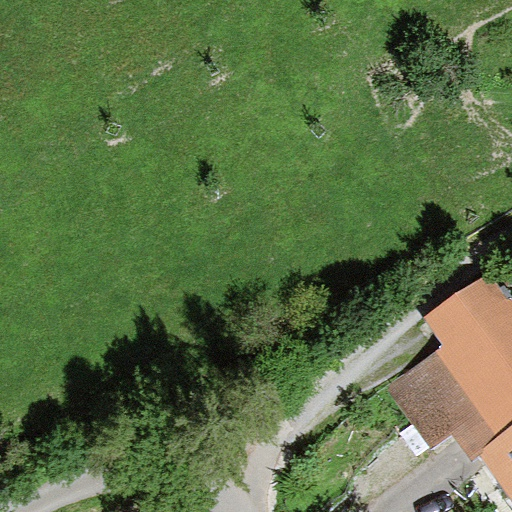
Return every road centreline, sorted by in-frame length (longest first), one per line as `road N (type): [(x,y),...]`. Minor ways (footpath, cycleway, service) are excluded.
road 1 (track): [(231,496),(325,382),(511,232)]
road 2 (residential): [(241,511),(231,496),(186,468),(150,467),(112,473),(24,511)]
